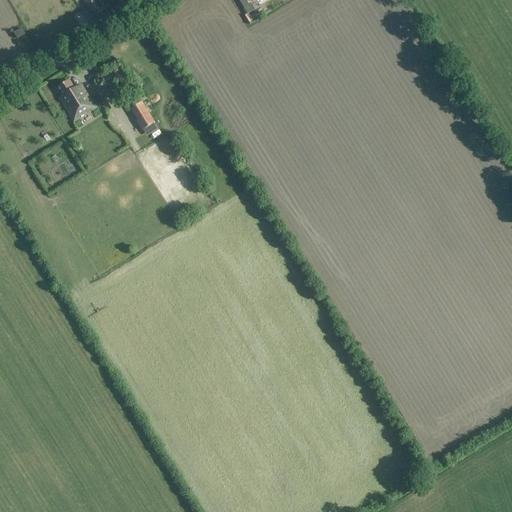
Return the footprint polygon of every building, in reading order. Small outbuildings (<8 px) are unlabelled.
[(82,0),(91,14),(99,9),(94,2),(97,0),(96,0),(82,0)] [(244,0),(237,0),(246,15),(254,11),(250,4),(248,5),(244,0)] [(21,29),(15,34),(18,39),(25,35),(21,29)] [(113,73),(123,89),(130,84),(120,68),(113,73)] [(62,98),(59,99),(73,122),(96,108),(82,86),(75,90),(69,81),(57,89),(62,98)] [(155,124),(142,103),(130,110),(137,121),(135,122),(142,132),(155,124)]
